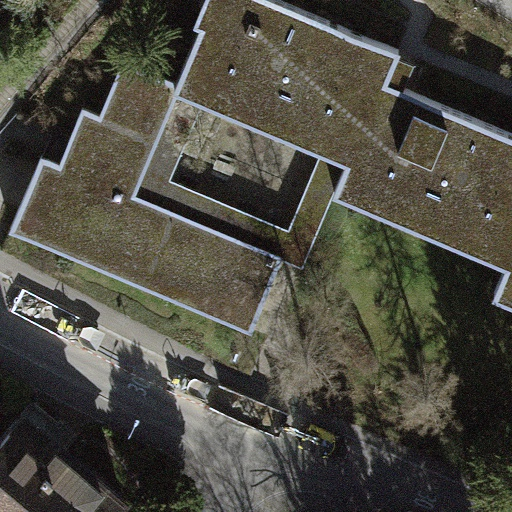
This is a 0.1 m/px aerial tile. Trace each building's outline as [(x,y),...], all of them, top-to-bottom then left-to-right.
[(322,145),(351,157),(386,75),(398,47),(286,0),(207,0),(174,80),(204,93),(207,85),(230,95),(225,106),(252,117),(257,106),(279,115),(274,127),(300,137),(305,127),(326,136),(322,145)] [(204,93),(174,80),(123,59),(100,113),(82,105),(58,161),(39,154),(9,226),(250,326),(281,252),(190,214),(200,191),(168,178),(204,93)] [(489,239),(511,248),(511,130),(386,75),(351,157),(342,177),(368,188),(363,199),(386,209),(391,198),(416,208),(411,220),(434,230),(439,218),(465,230),(461,240),(485,250),(489,239)] [(511,254),(502,279),(511,282),(511,254)] [(114,511),(124,501),(22,414),(0,440),(0,511),(114,511)]
